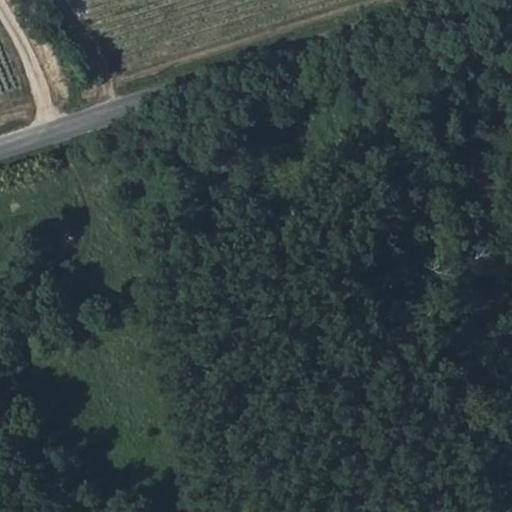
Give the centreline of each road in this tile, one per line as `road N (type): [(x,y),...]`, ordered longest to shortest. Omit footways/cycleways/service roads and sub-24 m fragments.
road 1 (tertiary): [(0,159),(510,0)]
road 2 (track): [(57,141),(0,21)]
